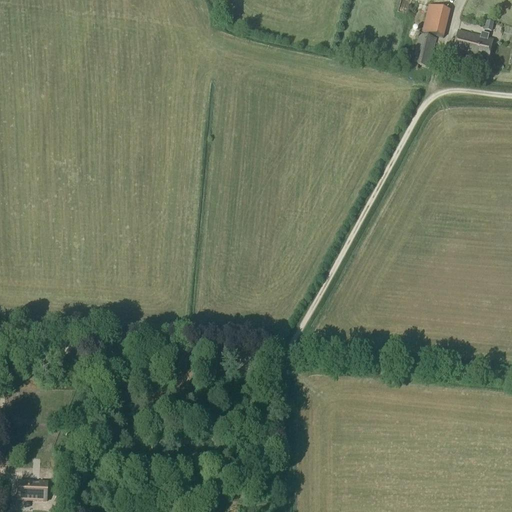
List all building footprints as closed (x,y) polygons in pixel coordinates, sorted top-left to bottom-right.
[(428,7),(422,34),(443,39),(450,13),(428,7)] [(486,23),(484,31),(491,33),(493,25),(486,23)] [(452,57),(487,65),(493,41),(488,40),(489,36),(481,34),(480,38),(458,32),(452,57)] [(412,66),(428,70),(435,41),(419,37),(412,66)] [(47,503),(48,485),(18,483),(17,502),(47,503)]
